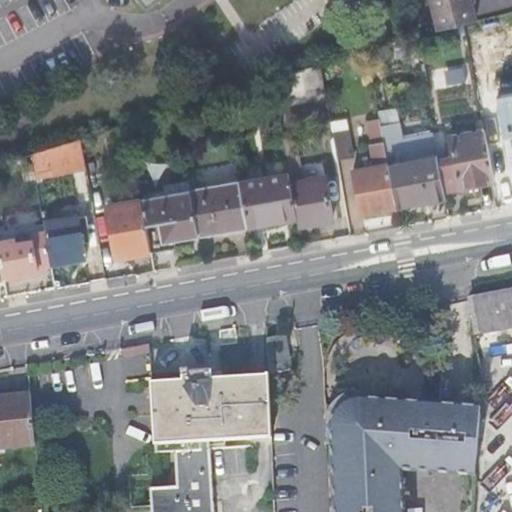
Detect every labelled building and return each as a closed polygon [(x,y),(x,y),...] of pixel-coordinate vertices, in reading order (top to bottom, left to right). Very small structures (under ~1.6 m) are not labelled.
[(432,0),(440,30),(463,25),(476,21),(472,5),(470,0),(432,0)] [(327,99),(321,65),(272,80),(277,108),(327,99)] [(331,123),(333,131),(337,158),(354,155),(350,128),(349,128),(347,120),(331,123)] [(379,211),(397,208),(381,127),(379,120),(369,121),(374,145),(378,166),(353,170),(361,215),(379,211)] [(439,161),(433,134),(402,140),(399,123),(381,127),(397,208),(422,203),(446,198),(445,191),(439,161)] [(454,158),(439,161),(445,191),(460,188),(477,185),(494,181),(492,174),(485,137),(484,130),(450,137),(454,158)] [(298,218),(299,226),(318,222),(326,221),(334,220),(326,178),(301,182),(293,138),(297,138),(295,131),(282,133),(283,140),(289,174),(291,184),(298,218)] [(511,131),(485,137),(492,174),(510,171),(511,170),(511,131)] [(80,139),(47,150),(52,175),(85,169),(80,139)] [(47,150),(31,155),(35,177),(52,175),(47,150)] [(289,174),(240,183),(248,227),(273,223),(298,218),(291,184),(289,174)] [(240,183),(240,182),(191,191),(199,236),(224,231),(248,227),(240,183)] [(199,236),(191,191),(168,195),(141,200),(150,253),(163,251),(177,248),(175,240),(199,236)] [(139,255),(150,253),(141,200),(107,207),(116,258),(128,257),(139,255)] [(78,216),(44,223),(45,232),(51,265),(69,261),(86,258),(78,216)] [(45,232),(30,234),(31,241),(16,243),(15,238),(3,240),(0,224),(0,265),(2,278),(20,275),(38,272),(51,265),(45,232)] [(511,327),(511,292),(470,300),(473,316),(476,335),(511,327)] [(286,334),(267,338),(268,374),(292,369),(289,352),(286,334)] [(182,381),(151,383),(156,453),(174,452),(176,487),(158,488),(159,511),(217,511),(217,493),(217,449),(217,440),(271,436),(268,375),(212,378),(211,370),(188,372),(188,370),(181,370),(182,381)] [(364,399),(366,399),(367,391),(355,391),(343,396),(331,406),(327,415),(324,428),(325,444),(332,444),(332,428),(332,426),(332,424),(332,422),(333,420),(333,418),(334,416),(335,414),(336,412),(337,410),(339,409),(340,407),(342,406),(343,404),(345,403),(347,402),(348,401),(350,400),(352,400),(354,399),(356,399),(358,399),(360,398),(362,398),(364,399)] [(476,475),(481,407),(469,406),(440,404),(364,399),(362,398),(360,398),(358,399),(356,399),(354,399),(352,400),(350,400),(348,401),(347,402),(345,403),(343,404),(342,406),(340,407),(339,409),(337,410),(336,412),(335,414),(334,416),(333,418),(333,420),(332,422),(332,424),(332,426),(332,428),(332,444),(335,511),(403,511),(402,470),(434,472),(464,475),(476,475)] [(0,456),(36,453),(32,403),(7,406),(0,406),(0,456)] [(159,511),(158,488),(149,489),(151,511),(159,511)]
